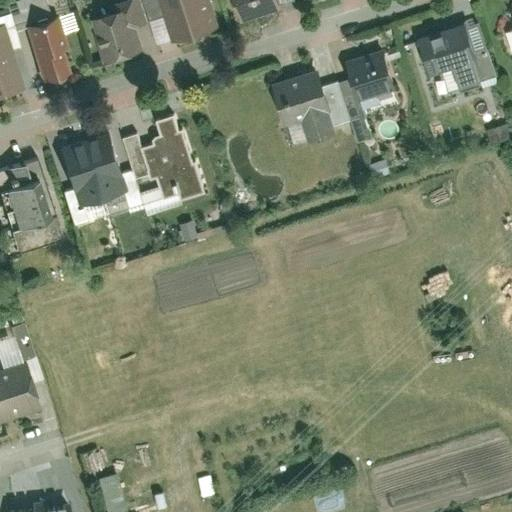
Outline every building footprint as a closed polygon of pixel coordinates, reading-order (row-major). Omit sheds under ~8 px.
[(121,0),(89,10),(106,61),(138,51),(131,29),(144,25),(136,0),(121,0)] [(160,0),(175,43),(217,30),(207,0),(160,0)] [(235,0),(243,21),(284,8),(281,0),(235,0)] [(27,20),(36,47),(33,48),(43,80),(67,72),(59,46),(65,44),(54,12),(27,20)] [(433,72),(456,65),(461,82),(486,75),(480,57),(468,19),(420,34),(433,72)] [(0,97),(22,91),(0,22),(0,97)] [(384,42),(344,54),(356,92),(396,80),(384,42)] [(287,119),(303,114),(310,137),(344,127),(324,63),(274,79),(287,119)] [(210,191),(200,159),(196,160),(186,126),(182,128),(177,113),(158,119),(163,133),(157,135),(158,140),(143,145),(139,133),(125,137),(137,175),(152,170),(153,175),(160,172),(170,204),(210,191)] [(134,190),(114,127),(88,136),(108,199),(134,190)] [(108,199),(88,136),(61,144),(81,207),(108,199)] [(37,168),(33,155),(0,165),(0,175),(1,179),(37,168)] [(41,181),(37,168),(1,179),(5,192),(41,181)] [(45,193),(41,181),(5,192),(9,205),(45,193)] [(49,206),(45,193),(9,205),(13,217),(49,206)] [(53,219),(49,206),(13,217),(17,230),(53,219)] [(0,370),(0,423),(47,410),(33,362),(0,370)] [(123,473),(103,476),(109,511),(125,511),(130,511),(123,473)]
